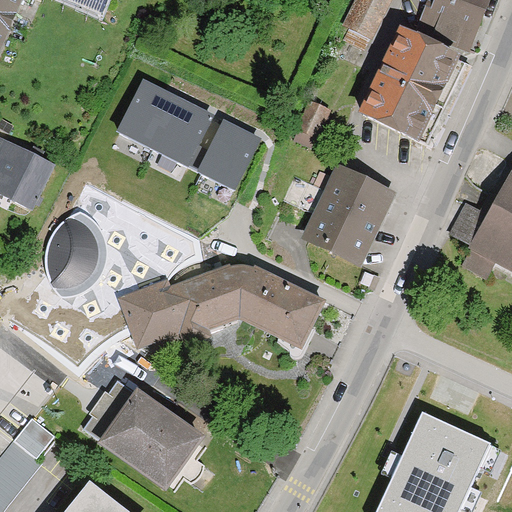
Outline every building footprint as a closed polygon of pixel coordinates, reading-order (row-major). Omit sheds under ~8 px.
[(29,0),(0,0),(0,64),(3,65),(29,0)] [(71,0),(111,16),(117,0),(71,0)] [(394,0),(357,0),(342,29),(348,32),(343,42),(364,54),(370,43),(372,44),(394,0)] [(500,0),(434,0),(421,32),(479,54),(500,0)] [(436,44),(407,33),(368,116),(394,129),(414,126),(445,58),(436,44)] [(264,147),(143,87),(116,141),(237,201),(264,147)] [(57,171),(0,141),(0,200),(33,217),(57,171)] [(394,200),(337,173),(303,243),(360,271),(394,200)] [(511,187),(474,258),(511,278),(511,187)] [(73,253),(53,244),(42,267),(61,277),(73,253)] [(212,337),(240,327),(303,357),(327,308),(254,274),(246,270),(239,270),(229,271),(171,291),(169,285),(116,303),(136,358),(153,351),(156,359),(182,350),(184,355),(215,344),(212,337)] [(122,376),(86,426),(176,490),(217,433),(149,385),(144,392),(122,376)] [(39,415),(0,463),(0,511),(8,511),(47,463),(40,457),(60,432),(39,415)] [(490,457),(422,425),(380,511),(491,511),(469,501),(490,457)] [(147,511),(102,477),(74,511),(147,511)]
